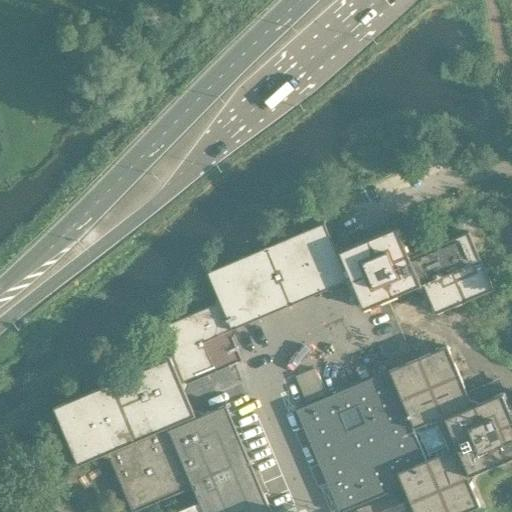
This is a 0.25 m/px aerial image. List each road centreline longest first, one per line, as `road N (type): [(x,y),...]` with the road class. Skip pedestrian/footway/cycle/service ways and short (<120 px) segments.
road 1 (primary): [(0,325),(154,204),(369,0)]
road 2 (primary): [(298,0),(0,287)]
road 3 (unclassified): [(258,370),(318,511)]
